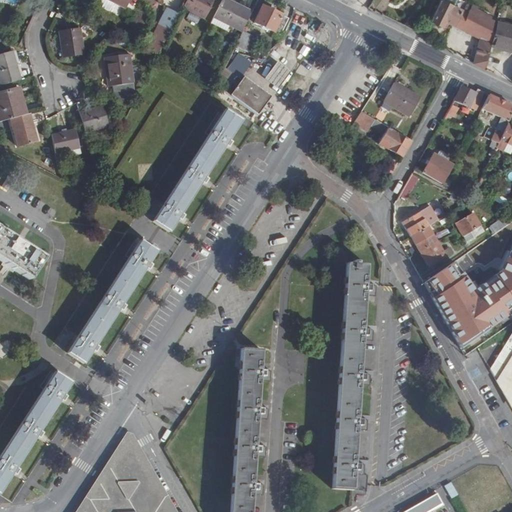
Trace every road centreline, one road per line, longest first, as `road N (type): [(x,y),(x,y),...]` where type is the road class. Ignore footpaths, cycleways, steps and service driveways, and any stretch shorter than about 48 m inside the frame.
road 1 (residential): [(124,403),(284,155)]
road 2 (residential): [(497,438),(373,222)]
road 3 (residential): [(373,222),(459,69)]
road 4 (residential): [(284,155),(368,24)]
road 5 (residential): [(497,438),(369,511)]
road 6 (residential): [(44,511),(124,403)]
road 7 (residential): [(185,511),(124,403)]
